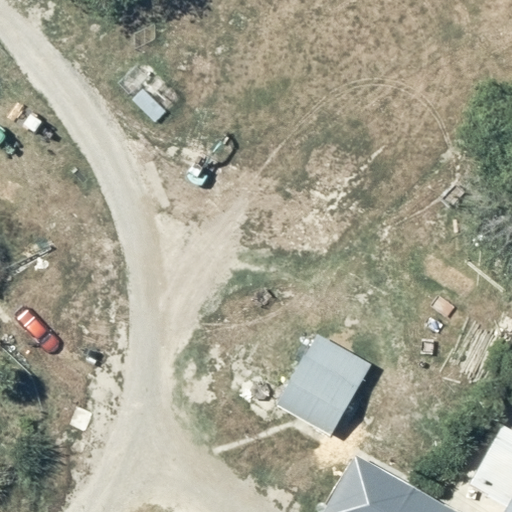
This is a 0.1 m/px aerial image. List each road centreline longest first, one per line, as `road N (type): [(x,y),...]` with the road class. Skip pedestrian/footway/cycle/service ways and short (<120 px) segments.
road 1 (unknown): [(134,391),(106,200),(76,115),(0,15)]
road 2 (unknown): [(230,511),(192,493),(152,447),(134,391)]
road 3 (unknown): [(134,391),(70,511)]
